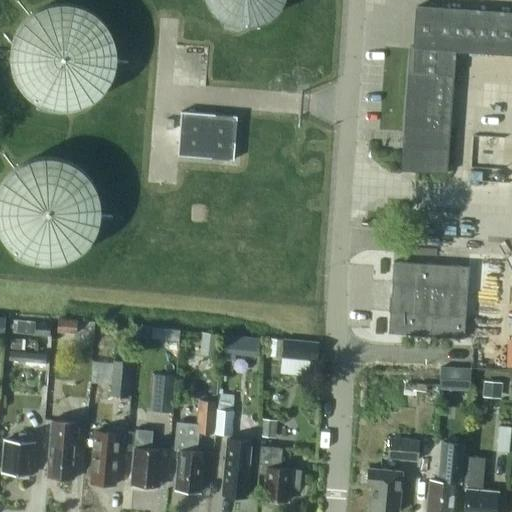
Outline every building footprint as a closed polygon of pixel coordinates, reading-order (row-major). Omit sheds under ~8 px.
[(238,25),(246,25),(253,24),(260,22),(267,19),(273,14),(278,8),(282,2),(282,0),(206,0),(208,4),(212,10),(218,15),(224,20),(231,23),(238,25)] [(68,3),(63,3),(58,3),(54,4),(49,5),(45,6),(41,8),(36,10),(32,13),(29,16),(25,19),(22,22),(19,26),(17,30),(15,34),(13,38),(11,43),(10,47),(10,52),(10,56),(10,61),(10,66),(11,70),(13,75),(15,79),(17,83),(19,87),(22,91),(25,94),(29,97),(32,100),(36,103),(41,105),(45,107),(49,108),(54,109),(58,110),(63,110),(68,110),(72,109),(77,108),(81,107),(86,105),(90,103),(94,100),(97,97),(101,94),(104,91),(107,87),(109,83),(112,79),(113,75),(115,70),(116,66),(116,61),(117,56),(116,52),(116,47),(115,43),(113,38),(112,34),(109,30),(107,26),(104,22),(101,19),(98,16),(94,13),(90,10),(86,8),(81,6),(77,5),(72,4),(68,3)] [(511,11),(417,5),(415,45),(411,45),(403,169),(447,172),(455,49),(511,52),(511,11)] [(238,116),(182,112),(179,156),(235,160),(238,116)] [(52,157),(47,156),(43,157),(38,157),(33,158),(29,160),(25,161),(21,164),(17,166),(13,169),(10,172),(6,175),(4,179),(1,183),(0,185),(0,234),(1,236),(4,240),(6,244),(10,247),(13,250),(17,253),(21,256),(25,258),(29,260),(33,261),(38,262),(43,263),(47,263),(52,263),(56,262),(61,261),(65,260),(70,258),(74,256),(78,253),(81,250),(85,247),(88,244),(91,240),(93,236),(96,232),(97,228),(99,223),(100,219),(100,214),(101,210),(100,205),(100,200),(99,196),(97,191),(96,187),(93,183),(91,179),(88,175),(85,172),(82,169),(78,166),(74,164),(70,161),(65,160),(61,158),(56,157),(52,157)] [(391,332),(465,337),(470,265),(396,260),(391,332)] [(0,332),(9,333),(9,314),(0,313),(0,332)] [(76,346),(92,347),(94,322),(59,319),(58,333),(77,335),(76,346)] [(12,334),(50,337),(51,323),(13,320),(12,334)] [(180,330),(153,328),(152,339),(179,341),(180,330)] [(218,334),(203,333),(201,354),(216,356),(218,334)] [(264,355),(265,334),(229,334),(228,354),(264,355)] [(281,357),(317,361),(318,342),(283,338),(281,357)] [(26,340),(12,339),(11,349),(25,350),(26,340)] [(47,354),(10,351),(10,361),(46,364),(47,354)] [(132,362),(113,361),(111,398),(129,399),(132,362)] [(445,365),(444,388),(475,388),(476,365),(445,365)] [(176,376),(154,375),(152,394),(158,395),(157,412),(173,413),(176,376)] [(417,391),(418,381),(418,380),(405,379),(404,394),(417,395),(417,391)] [(502,383),(484,382),(483,397),(501,398),(502,383)] [(235,395),(218,394),(216,435),(232,436),(235,395)] [(174,450),(179,450),(178,459),(180,459),(176,490),(200,493),(203,461),(200,461),(201,452),(196,451),(198,432),(212,433),(214,401),(199,400),(198,423),(176,422),(174,450)] [(277,420),(263,419),(261,437),(276,438),(277,420)] [(78,422),(52,420),(47,477),(73,479),(78,422)] [(511,427),(499,426),(497,451),(509,452),(511,427)] [(131,486),(160,489),(162,474),(160,474),(163,450),(144,448),(146,430),(136,430),(131,486)] [(91,483),(115,485),(119,433),(95,431),(91,483)] [(4,473),(30,475),(33,434),(19,433),(19,440),(6,439),(4,473)] [(420,440),(388,437),(387,458),(418,461),(420,440)] [(228,438),(222,495),(246,497),(249,468),(255,469),(258,441),(228,438)] [(460,482),(464,443),(443,441),(440,480),(432,479),(428,511),(454,511),(457,481),(460,482)] [(299,491),(301,471),(280,468),(281,457),(282,447),(260,446),(258,473),(266,474),(263,499),(286,502),(288,489),(299,491)] [(468,488),(466,511),(497,511),(500,490),(482,489),(484,456),(465,454),(462,488),(468,488)] [(371,508),(400,511),(404,470),(371,466),(369,483),(374,483),(371,508)]
